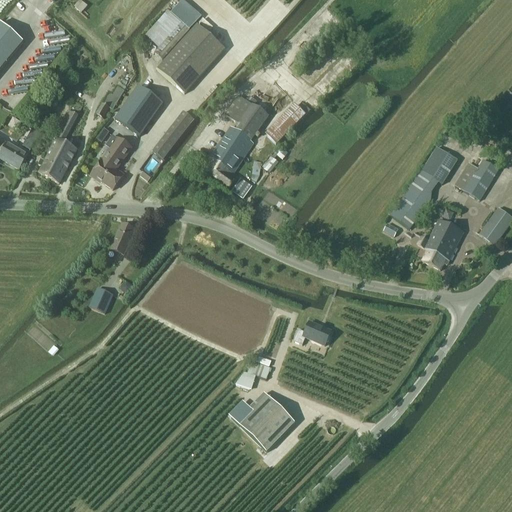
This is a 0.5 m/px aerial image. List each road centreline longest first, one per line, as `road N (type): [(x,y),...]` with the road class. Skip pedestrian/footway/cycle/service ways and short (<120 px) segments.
road 1 (unclassified): [(469,304),(330,275),(177,213),(0,206)]
road 2 (track): [(118,209),(133,170),(182,98),(204,99),(291,0)]
road 3 (unclassified): [(300,511),(402,408),(469,304)]
